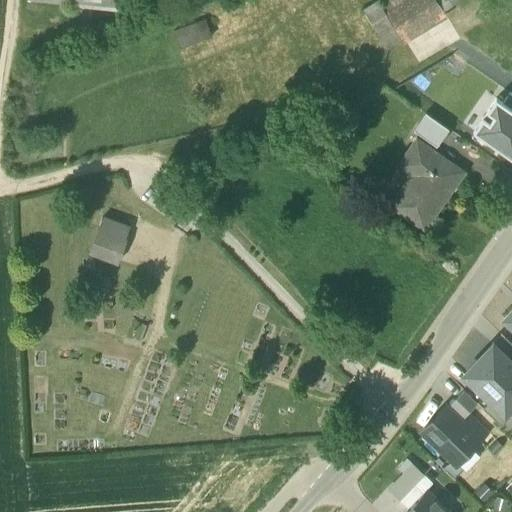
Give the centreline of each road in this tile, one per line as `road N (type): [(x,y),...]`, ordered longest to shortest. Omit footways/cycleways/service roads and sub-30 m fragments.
road 1 (track): [(391,407),(142,158),(2,190),(0,183)]
road 2 (tertiary): [(511,242),(332,478)]
